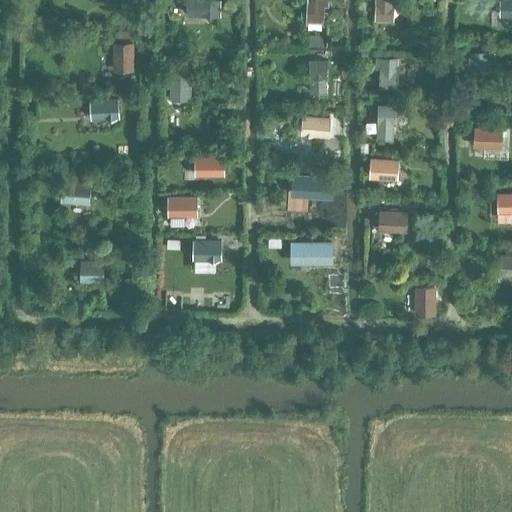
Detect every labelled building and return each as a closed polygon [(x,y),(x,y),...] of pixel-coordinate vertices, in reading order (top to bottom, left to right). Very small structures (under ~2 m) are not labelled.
[(221,16),(221,0),(186,0),(187,15),(221,16)] [(307,0),(306,22),(325,23),(325,5),(328,5),(328,0),(307,0)] [(375,0),(375,20),(394,21),(395,0),(375,0)] [(511,0),(501,0),(501,15),(511,14),(511,0)] [(133,43),(115,43),(115,58),(120,58),(120,69),(133,69),(133,43)] [(469,69),(490,69),(490,50),(469,51),(469,69)] [(379,88),(398,89),(399,58),(380,57),(379,88)] [(310,59),(311,92),(326,92),(326,59),(310,59)] [(171,71),(171,97),(191,97),(191,71),(171,71)] [(92,118),(119,116),(118,98),(91,100),(92,118)] [(379,104),(378,137),(394,137),(395,104),(379,104)] [(331,116),(302,115),(301,136),(330,136),(331,116)] [(475,127),(475,145),(501,146),(502,128),(475,127)] [(196,156),(196,174),(224,174),(224,156),(196,156)] [(372,158),(371,176),(397,178),(398,160),(372,158)] [(332,196),(334,177),(294,174),(293,191),(309,192),(308,195),(332,196)] [(90,184),(61,181),(59,199),(88,202),(90,184)] [(511,192),(498,193),(499,211),(511,210),(511,192)] [(197,196),(169,196),(169,214),(197,215),(197,196)] [(379,231),(407,231),(407,212),(379,211),(379,231)] [(330,227),(343,228),(344,220),(330,219),(330,227)] [(168,247),(180,247),(180,239),(168,239),(168,247)] [(221,240),(195,240),(194,258),(221,258),(221,240)] [(332,261),(332,242),(292,242),(292,259),(308,259),(308,262),(332,261)] [(511,254),(501,254),(501,276),(511,275),(511,254)] [(80,283),(104,283),(104,259),(80,259),(80,283)] [(416,288),(415,315),(436,315),(436,288),(416,288)]
